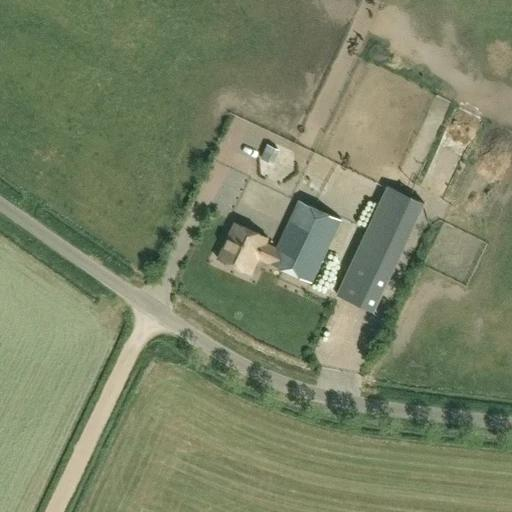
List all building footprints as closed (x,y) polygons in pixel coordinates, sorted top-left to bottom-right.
[(362,134),(348,168),(403,191),(417,157),(362,134)] [(265,178),(286,179),(287,152),(266,152),(265,178)] [(308,190),(330,198),(344,162),(322,154),(308,190)] [(384,272),(417,202),(388,188),(355,258),(337,296),(374,313),(391,275),(384,272)] [(312,283),(340,220),(298,201),(277,250),(270,264),(312,283)] [(251,276),(258,259),(270,264),(277,250),(265,245),(267,239),(235,225),(218,261),(251,276)]
